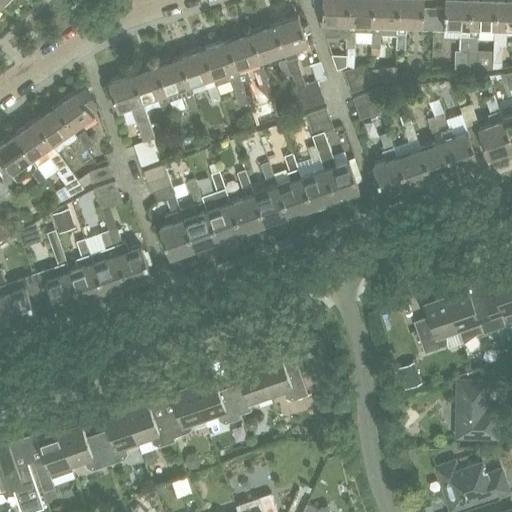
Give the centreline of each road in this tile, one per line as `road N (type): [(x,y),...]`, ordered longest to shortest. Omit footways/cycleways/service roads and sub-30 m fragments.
road 1 (residential): [(0,388),(511,208)]
road 2 (unknown): [(335,272),(389,511)]
road 3 (residential): [(0,100),(80,43),(179,0)]
